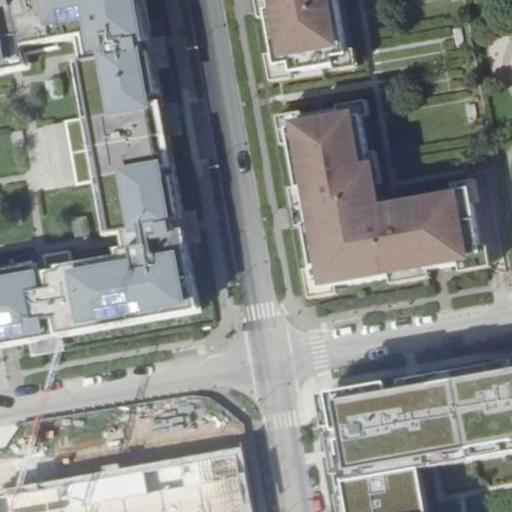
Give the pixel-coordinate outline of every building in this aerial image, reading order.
[(0,0),(0,62),(27,57),(26,51),(58,45),(56,39),(80,35),(94,117),(69,122),(79,181),(105,177),(115,235),(132,232),(136,251),(122,254),(123,260),(73,269),(70,255),(47,259),(50,276),(39,279),(37,267),(0,273),(0,281),(1,285),(0,284),(0,339),(0,340),(2,348),(22,344),(21,337),(48,333),(47,327),(60,325),(62,338),(90,332),(89,324),(134,316),(135,324),(199,313),(187,246),(172,248),(170,238),(177,237),(175,227),(184,226),(182,216),(168,138),(163,107),(143,0),(0,0)] [(254,0),(257,13),(268,12),(273,10),(271,0),(254,0)] [(271,0),(273,10),(268,12),(277,67),(292,65),(294,75),(338,68),(336,61),(351,59),(342,8),(332,9),(330,0),(271,0)] [(330,0),(332,9),(342,8),(340,0),(330,0)] [(336,61),(338,68),(352,65),(351,59),(336,61)] [(292,65),(277,67),(279,78),(294,75),(292,65)] [(163,107),(168,138),(183,135),(177,105),(163,107)] [(362,116),(342,119),(344,128),(364,125),(362,116)] [(307,135),(290,138),(300,196),(304,196),(311,233),(306,233),(316,288),(324,287),(326,298),(393,286),(392,279),(430,272),(431,279),(462,273),(461,266),(484,262),(473,197),(408,208),(410,215),(381,220),(372,221),(369,209),(379,207),(364,125),(344,128),(342,119),(305,126),(307,135)] [(307,135),(305,126),(289,129),(290,138),(307,135)] [(306,233),(311,233),(304,196),(300,196),(303,212),(289,215),(293,236),(306,233)] [(381,220),(379,207),(369,209),(372,221),(381,220)] [(172,248),(187,246),(202,243),(197,214),(182,216),(184,226),(175,227),(177,237),(170,238),(172,248)] [(485,269),(484,262),(461,266),(462,273),(485,269)] [(431,279),(430,272),(392,279),(393,286),(431,279)] [(324,287),(316,288),(318,299),(326,298),(324,287)] [(90,332),(135,324),(134,316),(89,324),(90,332)] [(22,344),(62,338),(60,325),(47,327),(48,333),(21,337),(22,344)] [(511,361),(327,397),(349,511),(427,511),(425,495),(511,478),(511,361)] [(256,511),(245,441),(0,489),(0,511),(256,511)]
